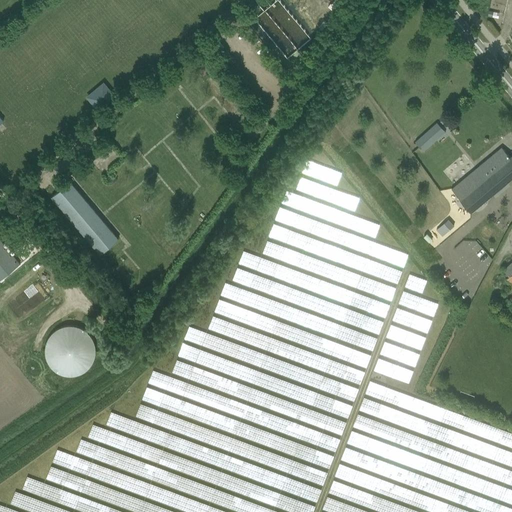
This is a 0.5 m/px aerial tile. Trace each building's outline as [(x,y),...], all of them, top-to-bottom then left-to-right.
[(312,39),(280,0),(276,0),(254,18),(287,59),(312,39)] [(96,108),(112,96),(103,85),(87,97),(96,108)] [(431,128),(430,127),(414,141),(424,152),(440,138),(439,137),(445,132),(437,123),(431,128)] [(502,147),(494,154),(451,189),(471,212),(511,176),(511,155),(510,157),(502,147)] [(110,184),(117,179),(111,173),(105,178),(110,184)] [(119,239),(70,181),(51,197),(100,255),(119,239)] [(448,219),(436,230),(442,236),(454,225),(448,219)] [(0,280),(20,265),(0,239),(0,280)] [(511,262),(503,270),(509,277),(506,280),(511,286),(504,293),(511,301),(511,262)] [(45,345),(44,352),(45,358),(47,364),(51,369),(56,373),(61,376),(67,378),(74,378),(80,376),(85,373),(90,369),(94,364),(96,358),(97,352),(96,345),(94,340),(90,334),(85,330),(80,327),(74,326),(67,326),(61,327),(56,330),(51,334),(47,340),(45,345)]
